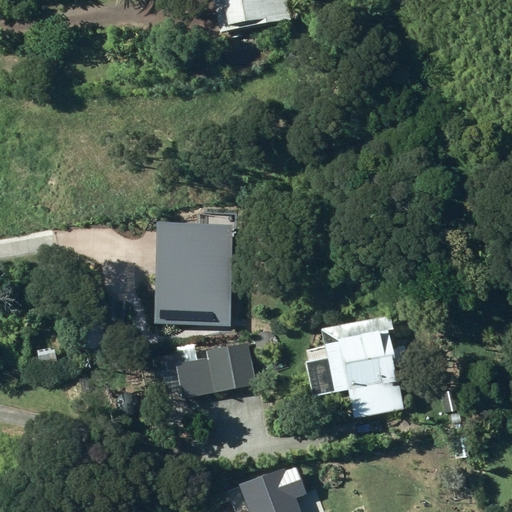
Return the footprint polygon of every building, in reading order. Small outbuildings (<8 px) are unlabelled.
[(293,19),(289,0),(216,0),(223,33),(293,19)] [(157,219),(159,325),(233,324),(231,218),(157,219)] [(73,357),(109,353),(104,306),(68,310),(73,357)] [(511,308),(492,313),(500,348),(511,345),(511,308)] [(323,328),(336,393),(351,390),(357,420),(408,410),(398,363),(410,361),(407,347),(399,348),(393,315),(323,328)] [(256,386),(249,343),(210,349),(212,359),(178,365),(179,370),(165,373),(168,394),(183,391),(184,397),(256,386)] [(41,364),(58,361),(56,346),(38,349),(41,364)] [(367,472),(377,467),(371,453),(361,458),(367,472)] [(310,493),(300,465),(288,469),(287,467),(241,484),(251,511),(304,511),(299,497),(310,493)] [(228,475),(216,477),(218,488),(230,486),(228,475)]
